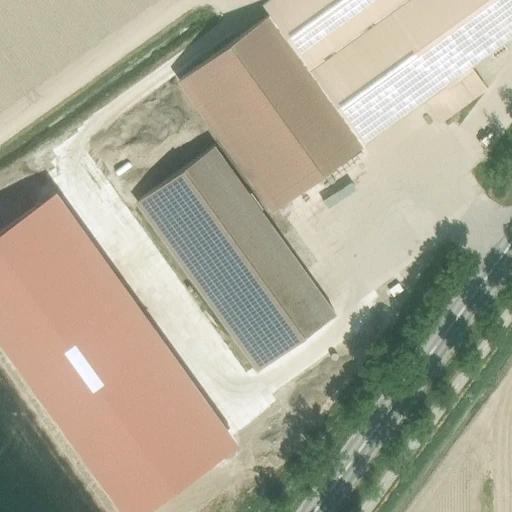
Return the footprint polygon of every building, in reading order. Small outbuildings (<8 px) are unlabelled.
[(511,0),(265,0),(261,4),(269,15),(267,17),(359,145),(422,100),(439,123),(466,103),(462,98),(482,84),(469,66),(511,34),(511,21),(510,18),(511,16),(511,0)] [(267,17),(179,80),(273,211),(361,148),(359,145),(267,17)] [(213,146),(138,200),(259,369),(334,315),(213,146)] [(69,181),(0,232),(0,268),(158,489),(245,426),(69,181)] [(362,318),(356,325),(363,330),(369,323),(362,318)]
